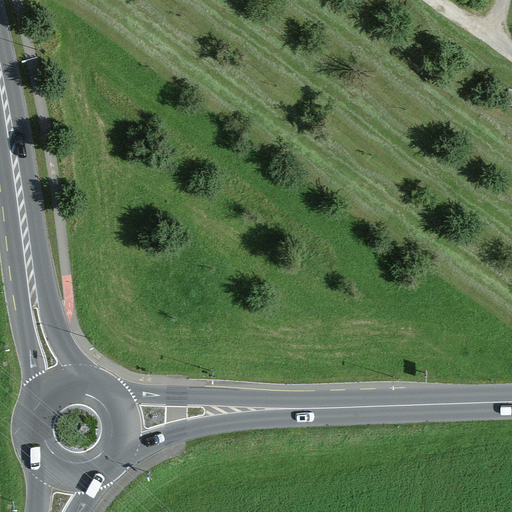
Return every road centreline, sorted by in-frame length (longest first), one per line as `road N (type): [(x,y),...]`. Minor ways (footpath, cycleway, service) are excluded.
road 1 (secondary): [(511,405),(129,420)]
road 2 (primary): [(59,379),(37,319),(0,67)]
road 3 (primary): [(59,379),(36,396),(26,423),(40,462),(64,476)]
